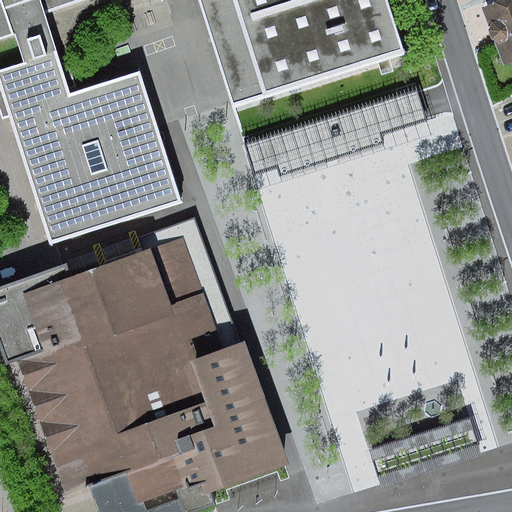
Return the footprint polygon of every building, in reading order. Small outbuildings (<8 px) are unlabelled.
[(0,0),(0,42),(21,36),(30,63),(0,72),(0,80),(3,89),(0,90),(0,116),(0,118),(11,114),(52,241),(178,200),(138,76),(69,99),(40,11),(75,0),(0,0)] [(395,0),(198,0),(235,111),(413,54),(395,0)] [(511,1),(485,11),(504,66),(511,62),(511,1)] [(240,142),(255,191),(434,135),(419,86),(240,142)] [(340,173),(349,199),(380,189),(371,163),(340,173)] [(440,177),(390,189),(408,263),(457,251),(440,177)] [(308,185),(278,194),(303,283),(333,274),(308,185)] [(180,239),(0,303),(60,468),(82,460),(101,511),(179,511),(218,498),(214,486),(282,462),(256,390),(249,393),(232,345),(220,350),(180,239)] [(429,406),(458,406),(456,319),(427,319),(429,406)] [(473,417),(364,451),(377,490),(486,455),(473,417)]
